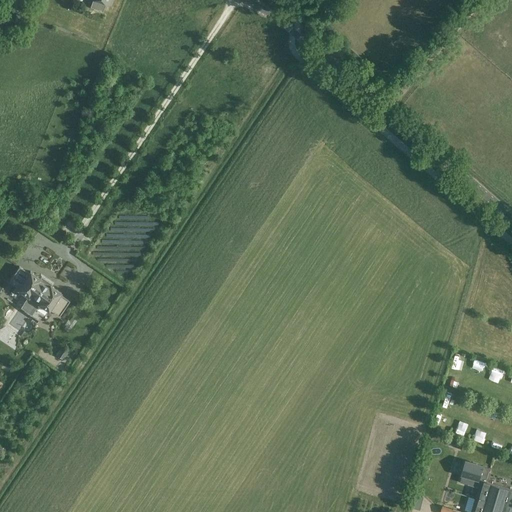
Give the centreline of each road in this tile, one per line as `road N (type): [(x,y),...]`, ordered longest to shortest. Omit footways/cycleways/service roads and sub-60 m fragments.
road 1 (tertiary): [(385,107),(243,0)]
road 2 (tertiary): [(511,218),(385,107)]
road 3 (unclassified): [(482,0),(385,107)]
